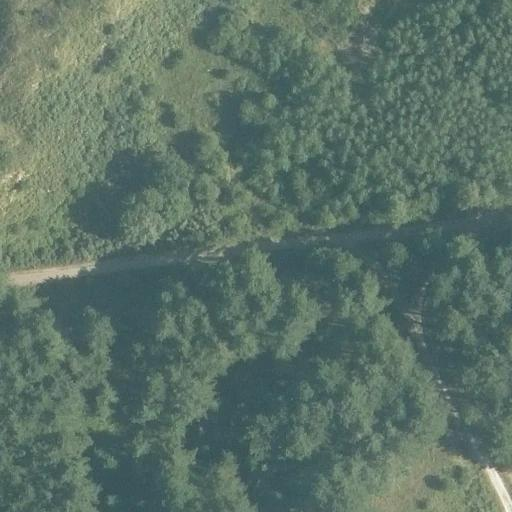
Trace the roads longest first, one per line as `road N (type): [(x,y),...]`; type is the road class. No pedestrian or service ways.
road 1 (track): [(0,280),(511,207)]
road 2 (track): [(358,232),(511,511)]
